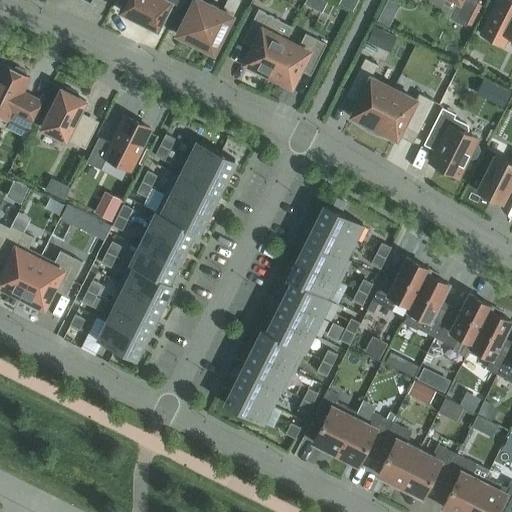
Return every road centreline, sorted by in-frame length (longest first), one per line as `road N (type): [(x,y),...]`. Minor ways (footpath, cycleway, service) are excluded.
road 1 (residential): [(301,138),(0,8)]
road 2 (residential): [(301,138),(163,414)]
road 3 (residential): [(511,259),(301,138)]
road 4 (residential): [(357,511),(163,414)]
road 5 (residential): [(163,414),(0,330)]
